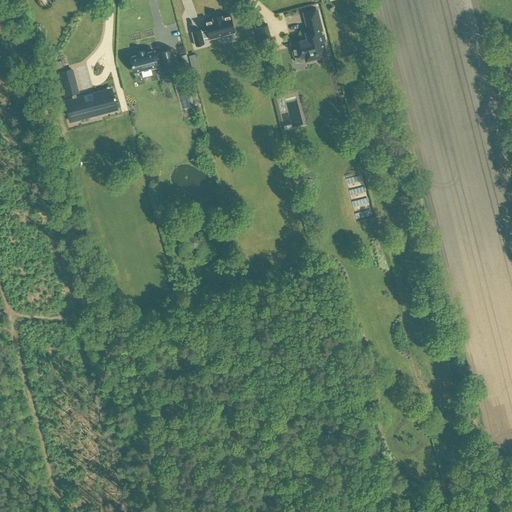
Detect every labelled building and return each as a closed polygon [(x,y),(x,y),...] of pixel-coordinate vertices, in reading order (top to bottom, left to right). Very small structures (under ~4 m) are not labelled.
[(205,20),(193,25),(197,35),(225,24),(233,20),(226,1),(216,5),(215,3),(206,6),(207,9),(204,10),(201,11),(205,20)] [(316,11),(303,15),(309,36),(295,40),(301,59),(327,53),(316,11)] [(138,55),(131,57),(130,57),(133,72),(157,66),(157,69),(163,67),(165,75),(176,71),(171,50),(159,53),(154,55),(154,51),(145,53),(145,51),(137,53),(138,55)] [(197,60),(195,53),(189,54),(190,61),(197,60)] [(186,54),(180,56),(182,63),(188,61),(186,54)] [(80,92),(70,94),(72,102),(75,101),(76,105),(67,107),(71,120),(114,109),(110,96),(80,103),(79,100),(82,99),(80,92)]
